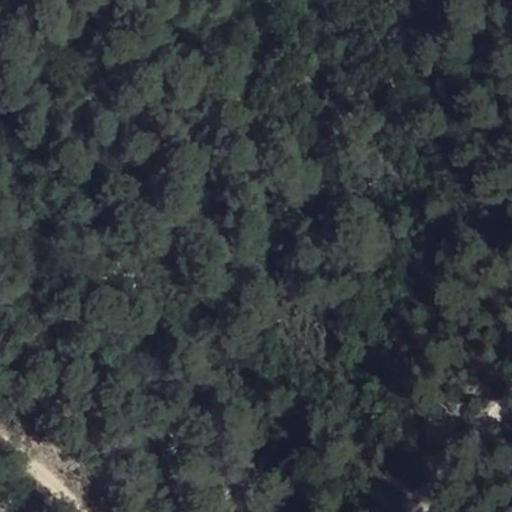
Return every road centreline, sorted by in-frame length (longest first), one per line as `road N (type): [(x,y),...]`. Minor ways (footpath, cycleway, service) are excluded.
road 1 (track): [(0,420),(75,471),(105,511)]
road 2 (track): [(446,511),(511,398)]
